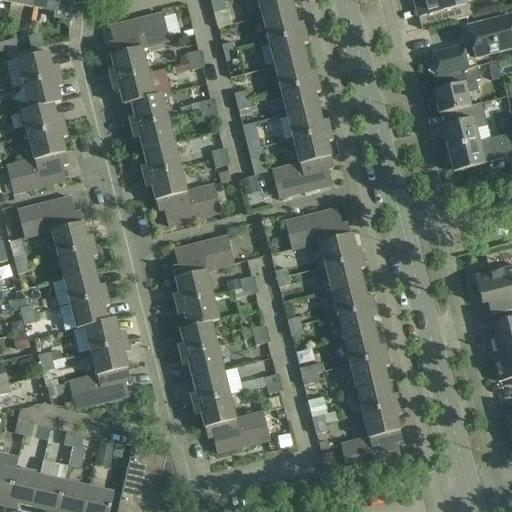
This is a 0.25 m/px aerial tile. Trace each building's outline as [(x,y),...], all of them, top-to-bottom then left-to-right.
[(11,0),(11,4),(33,9),(34,0),(11,0)] [(70,22),(71,0),(34,0),(33,9),(55,14),(53,19),(70,22)] [(257,0),(263,20),(293,12),(290,0),(257,0)] [(413,0),(418,18),(450,10),(453,22),(472,17),(469,5),(465,7),(463,0),(413,0)] [(223,4),(212,7),(213,14),(225,11),(223,4)] [(263,20),(269,44),(305,35),(302,24),(297,25),(293,12),(263,20)] [(111,58),(142,50),(170,43),(162,15),(109,28),(113,44),(108,46),(111,58)] [(446,75),(476,67),(475,60),(511,50),(511,21),(511,16),(466,28),(470,44),(431,54),(437,77),(446,75)] [(269,44),(275,68),(306,60),(302,46),(307,44),(305,35),(269,44)] [(15,41),(2,44),(5,52),(17,49),(15,41)] [(222,46),(224,55),(235,52),(233,43),(222,46)] [(109,73),(111,83),(148,74),(142,50),(111,58),(114,71),(109,73)] [(187,55),(189,64),(200,61),(198,52),(187,55)] [(235,52),(224,55),(226,63),(237,60),(235,52)] [(23,86),(60,77),(57,67),(52,68),(48,54),(17,62),(23,86)] [(275,68),(281,92),(317,83),(315,73),(309,74),(306,60),(275,68)] [(200,61),(189,64),(191,72),(203,69),(200,61)] [(477,67),(476,67),(446,75),(449,88),(433,92),(439,116),(481,105),(481,104),(470,107),(466,95),(478,92),(476,82),(481,81),(477,67)] [(131,105),(154,98),(148,74),(111,83),(114,93),(119,92),(123,107),(131,105)] [(60,77),(23,86),(29,111),(53,106),(60,104),(57,89),(62,88),(60,77)] [(281,92),(287,116),(318,109),(314,95),(320,93),(317,83),(281,92)] [(236,103),(247,100),(245,92),(234,95),(236,103)] [(129,119),(131,130),(168,121),(161,96),(154,98),(131,105),(134,118),(129,119)] [(247,100),(236,103),(238,112),(250,109),(247,100)] [(201,112),(213,109),(211,101),(199,104),(201,112)] [(442,127),(447,150),(479,143),(475,130),(487,127),(481,105),(439,116),(451,113),(454,124),(442,127)] [(22,113),(28,137),(64,128),(62,118),(56,119),(53,106),(29,111),(22,113)] [(215,118),(213,109),(201,112),(203,121),(215,118)] [(287,116),(293,140),(329,131),(327,122),(321,123),(318,109),(287,116)] [(168,121),(131,130),(134,140),(140,139),(143,152),(174,145),(168,121)] [(28,137),(34,161),(65,153),(61,140),(67,139),(64,128),(28,137)] [(293,140),(299,165),(330,157),(327,144),(332,142),(329,131),(293,140)] [(511,134),(479,143),(447,150),(453,174),(473,169),(472,168),(497,161),(497,162),(511,158),(511,134)] [(248,152),(260,149),(258,141),(246,144),(248,152)] [(174,145),(143,152),(147,167),(141,168),(144,178),(180,169),(174,145)] [(262,158),(260,149),(248,152),(250,161),(262,158)] [(213,161),(225,158),(223,150),(211,153),(213,161)] [(65,153),(34,161),(6,168),(13,196),(66,183),(62,166),(68,165),(65,153)] [(330,157),(299,165),(271,172),(278,200),(312,192),(332,187),(328,170),(333,169),(330,157)] [(227,167),(225,158),(213,161),(216,170),(227,167)] [(152,188),(155,201),(186,194),(180,169),(144,178),(146,189),(152,188)] [(255,177),(241,181),(245,195),(259,191),(255,177)] [(214,187),(186,194),(155,201),(158,213),(164,212),(168,228),(221,215),(214,187)] [(24,240),(52,233),(83,225),(80,213),(74,215),(70,199),(51,204),(17,212),(24,240)] [(291,252),(319,245),(350,237),(347,225),(342,226),(338,210),(284,224),(291,252)] [(83,225),(52,233),(58,257),(94,248),(92,237),(86,239),(83,225)] [(350,237),(319,245),(326,269),(362,260),(359,249),(354,250),(350,237)] [(175,281),(206,273),(234,266),(227,238),(174,252),(178,268),(172,269),(175,281)] [(94,248),(58,257),(64,282),(95,274),(91,260),(97,258),(94,248)] [(16,268),(27,265),(25,256),(13,259),(16,268)] [(326,269),(332,294),(363,286),(359,271),(364,270),(362,260),(326,269)] [(29,273),(27,265),(16,268),(18,276),(29,273)] [(487,304),(490,317),(511,311),(511,268),(474,278),(478,294),(481,306),(487,304)] [(274,273),(277,282),(288,279),(286,270),(274,273)] [(206,273),(175,281),(179,294),(173,296),(176,307),(212,298),(206,273)] [(64,282),(70,306),(106,297),(104,286),(98,287),(95,274),(64,282)] [(242,290),(253,287),(251,278),(239,281),(242,290)] [(290,287),(288,279),(277,282),(279,290),(290,287)] [(239,280),(226,283),(229,293),(242,290),(239,281),(239,280)] [(332,294),(338,318),(374,309),(371,298),(366,299),(363,286),(332,294)] [(253,287),(242,290),(244,298),(255,295),(253,287)] [(76,330),(84,328),(107,322),(104,308),(109,307),(106,297),(70,306),(76,330)] [(212,298),(176,307),(178,317),(184,315),(187,329),(211,324),(218,322),(212,298)] [(20,310),(22,318),(33,315),(31,307),(20,310)] [(374,309),(338,318),(344,342),(375,334),(371,320),(377,319),(374,309)] [(33,315),(22,318),(24,326),(35,323),(33,315)] [(287,322),(289,330),(301,327),(298,319),(287,322)] [(487,338),(492,361),(511,355),(511,319),(491,325),(493,336),(487,338)] [(84,328),(90,353),(126,343),(124,333),(118,334),(115,320),(107,322),(84,328)] [(211,324),(187,329),(180,331),(183,345),(178,347),(181,358),(217,348),(211,324)] [(254,339),(266,336),(263,327),(252,330),(254,339)] [(301,327),(289,330),(291,338),(303,335),(301,327)] [(375,334),(344,342),(350,366),(386,357),(384,347),(378,348),(375,334)] [(25,335),(15,338),(19,352),(29,349),(25,335)] [(266,336),(254,339),(256,347),(268,344),(266,336)] [(126,343),(90,353),(96,377),(127,369),(124,355),(129,354),(126,343)] [(192,380),(223,372),(217,348),(181,358),(183,368),(188,366),(192,380)] [(40,365),(52,362),(50,354),(38,357),(40,365)] [(511,355),(492,361),(498,384),(511,379),(511,355)] [(386,357),(350,366),(356,390),(387,383),(384,369),(389,368),(386,357)] [(35,372),(32,359),(19,362),(22,375),(35,372)] [(52,362),(40,365),(42,374),(54,371),(52,362)] [(299,370),(301,378),(313,376),(311,367),(299,370)] [(127,369),(96,377),(68,384),(75,412),(129,398),(125,382),(130,381),(127,369)] [(193,405),(229,396),(223,372),(192,380),(196,394),(190,395),(193,405)] [(264,379),(266,387),(278,384),(276,376),(264,379)] [(313,376),(301,378),(303,387),(315,384),(313,376)] [(356,390),(362,415),(399,405),(396,396),(391,397),(387,383),(356,390)] [(280,393),(278,384),(266,387),(268,396),(280,393)] [(0,397),(10,395),(7,385),(0,387),(0,410),(0,411),(0,408),(0,397)] [(48,390),(50,399),(61,396),(59,387),(48,390)] [(229,396),(193,405),(195,416),(201,415),(204,428),(235,421),(229,396)] [(399,405),(362,415),(368,439),(399,431),(396,418),(401,416),(399,405)] [(313,427),(325,424),(336,421),(334,413),(311,419),(313,427)] [(263,414),(235,421),(204,428),(207,440),(213,439),(217,455),(270,442),(263,414)] [(26,425),(17,423),(14,435),(24,437),(26,425)] [(325,424),(313,427),(316,436),(327,433),(325,424)] [(34,427),(27,425),(26,425),(24,437),(31,438),(34,427)] [(50,430),(37,427),(34,441),(46,444),(50,430)] [(402,443),(399,431),(368,439),(340,446),(347,474),(401,461),(397,444),(402,443)] [(64,446),(72,448),(75,436),(66,434),(64,446)] [(75,436),(72,448),(80,450),(83,438),(75,436)] [(114,445),(100,442),(96,461),(110,464),(114,445)] [(124,447),(115,445),(113,457),(121,459),(124,447)] [(165,457),(132,449),(117,511),(157,511),(161,494),(151,491),(155,477),(161,478),(165,457)] [(0,507),(7,509),(16,472),(18,461),(0,457),(0,507)] [(16,472),(7,509),(17,511),(18,506),(33,509),(40,478),(39,478),(16,472)] [(57,511),(64,483),(40,478),(33,509),(45,511),(57,511)] [(83,511),(89,489),(64,483),(57,511),(83,511)] [(109,511),(113,495),(89,489),(83,511),(109,511)]
